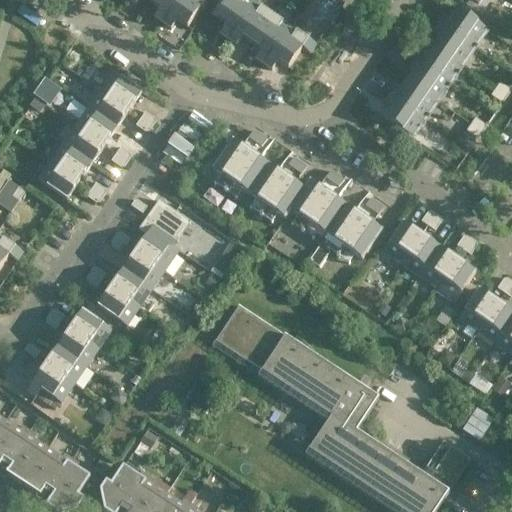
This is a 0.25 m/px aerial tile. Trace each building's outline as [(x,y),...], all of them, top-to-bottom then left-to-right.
[(152,0),(150,3),(159,10),(153,18),(162,24),(178,0),(152,0)] [(170,30),(176,21),(187,28),(205,0),(178,0),(162,24),(170,30)] [(219,35),(227,41),(253,3),(249,0),(227,0),(215,19),(225,26),(219,35)] [(251,44),(271,15),(253,3),(227,41),(236,46),(242,38),(251,44)] [(445,17),(439,25),(472,48),(485,29),(456,9),(449,20),(445,17)] [(263,65),(289,28),(271,15),(251,44),(260,50),(254,59),(263,65)] [(433,33),(437,36),(431,46),(460,66),(472,48),(439,25),(433,33)] [(315,46),(289,28),(263,65),(271,71),(277,62),(287,69),(302,49),(309,54),(315,46)] [(420,52),(414,61),(448,83),(460,66),(431,46),(425,55),(420,52)] [(413,72),(407,81),(435,101),(448,83),(414,61),(409,69),(413,72)] [(112,73),(100,91),(129,111),(141,93),(112,73)] [(396,88),(390,96),(423,119),(435,101),(407,81),(400,91),(396,88)] [(494,89),(506,97),(509,92),(509,89),(499,82),(494,89)] [(503,102),(506,97),(494,89),(490,96),(499,102),(503,102)] [(87,109),(116,129),(129,111),(100,91),(87,109)] [(40,95),(37,99),(43,104),(47,99),(40,95)] [(393,126),(388,133),(396,139),(402,132),(410,138),(423,119),(390,96),(384,104),(388,107),(381,118),(393,126)] [(36,99),(31,106),(40,113),(46,106),(43,104),(37,99),(36,99)] [(87,109),(75,127),(104,147),(116,129),(87,109)] [(447,114),(444,118),(465,132),(465,131),(475,138),(478,137),(481,133),(470,125),(448,109),(445,113),(447,114)] [(151,128),(154,123),(154,119),(144,113),(140,120),(151,128)] [(474,118),(470,125),(481,133),(485,128),(484,124),(474,118)] [(140,120),(135,126),(144,133),(148,132),(151,128),(140,120)] [(91,165),(104,147),(75,127),(62,145),(91,165)] [(271,144),(253,131),(241,148),(232,142),(212,170),(248,196),(268,167),(259,160),(271,144)] [(79,183),(91,165),(62,145),(50,163),(79,183)] [(127,163),(130,158),(129,155),(120,148),(115,155),(127,163)] [(115,155),(110,162),(120,168),(123,168),(127,163),(115,155)] [(285,221),(290,212),(304,192),(303,191),(295,185),(306,168),(289,156),(277,173),(268,167),(248,196),(285,221)] [(79,183),(50,163),(37,181),(66,201),(79,183)] [(303,191),(304,192),(290,212),(325,236),(345,207),(336,201),(348,184),(330,172),(318,189),(309,182),(303,191)] [(104,190),(95,184),(90,191),(102,199),(105,194),(104,190)] [(18,202),(21,198),(26,191),(22,188),(18,188),(11,198),(18,202)] [(102,199),(90,191),(86,197),(95,204),(99,203),(102,199)] [(383,209),(370,199),(366,197),(354,214),(345,207),(325,236),(326,237),(309,262),(319,268),(329,253),(325,250),(332,241),(362,261),(381,232),(372,226),(383,209)] [(137,201),(133,202),(130,207),(142,215),(147,208),(137,201)] [(159,202),(138,231),(147,237),(148,235),(168,249),(174,241),(177,243),(190,224),(159,202)] [(427,227),(435,215),(431,212),(427,213),(421,222),(427,227)] [(440,218),(435,215),(427,227),(434,232),(441,222),(440,218)] [(382,253),(400,265),(420,236),(402,224),(382,253)] [(120,233),(116,234),(113,239),(125,247),(129,240),(120,233)] [(136,253),(164,273),(177,255),(168,249),(148,235),(147,237),(136,253)] [(400,265),(417,277),(437,248),(420,236),(400,265)] [(463,251),(471,240),(466,237),(463,237),(456,247),(463,251)] [(0,268),(8,256),(16,262),(22,254),(0,238),(0,268)] [(111,247),(120,253),(125,247),(113,239),(110,243),(111,247)] [(475,243),(471,240),(463,251),(470,256),(476,247),(475,243)] [(229,245),(223,254),(234,261),(240,253),(229,245)] [(417,277),(435,289),(455,261),(437,248),(417,277)] [(136,253),(123,272),(152,292),(164,273),(136,253)] [(455,303),(475,274),(455,261),(435,289),(455,303)] [(92,270),(89,274),(100,282),(105,275),(95,269),(92,270)] [(123,272),(110,290),(139,310),(152,292),(123,272)] [(100,282),(89,274),(85,279),(86,283),(95,289),(100,282)] [(212,276),(205,285),(212,290),(219,280),(212,276)] [(503,280),(496,289),(503,294),(511,282),(506,279),(503,280)] [(511,295),(511,283),(511,282),(503,294),(510,299),(511,295)] [(98,308),(126,328),(139,310),(110,290),(98,308)] [(478,291),(458,320),(466,325),(461,333),(471,340),(476,332),(496,304),(478,291)] [(511,314),(496,304),(476,332),(494,345),(511,319),(511,314)] [(436,511),(449,494),(402,463),(357,433),(378,400),(238,307),(215,342),(330,418),(308,452),(399,511),(436,511)] [(382,308),(378,314),(384,318),(388,312),(382,308)] [(51,311),(48,316),(59,324),(64,317),(55,310),(51,311)] [(111,332),(82,312),(69,330),(98,350),(111,332)] [(59,324),(48,316),(45,320),(45,324),(55,330),(59,324)] [(511,319),(494,345),(511,357),(511,319)] [(177,326),(173,332),(180,336),(183,331),(177,326)] [(69,330),(57,348),(86,368),(98,350),(69,330)] [(23,351),(35,359),(40,352),(30,346),(27,346),(23,351)] [(86,368),(57,348),(44,366),(73,386),(86,368)] [(443,355),(438,361),(448,368),(455,358),(448,354),(443,355)] [(459,362),(452,373),(468,384),(475,373),(459,362)] [(44,366),(26,392),(35,398),(40,390),(43,392),(38,399),(48,406),(52,399),(60,404),(73,386),(44,366)] [(476,376),(469,385),(486,396),(492,387),(476,376)] [(498,384),(493,391),(502,398),(508,390),(498,384)] [(117,390),(110,401),(120,408),(127,397),(117,390)] [(479,442),(493,421),(476,410),(462,431),(479,442)] [(101,412),(97,418),(98,424),(104,429),(111,419),(101,412)] [(0,473),(23,488),(47,452),(33,443),(36,438),(29,433),(22,428),(18,434),(4,424),(0,431),(0,473)] [(141,444),(151,450),(157,440),(147,434),(141,444)] [(453,487),(471,460),(451,447),(433,474),(453,487)] [(61,461),(47,452),(23,488),(48,505),(45,509),(50,511),(72,511),(77,511),(83,502),(78,498),(90,480),(75,471),(78,465),(71,460),(64,456),(61,461)] [(103,511),(156,511),(158,510),(166,498),(152,488),(155,483),(141,474),(137,479),(123,469),(111,487),(106,484),(99,493),(103,511)] [(158,510),(156,511),(196,511),(197,511),(190,506),(197,496),(190,491),(179,507),(166,498),(158,510)]
